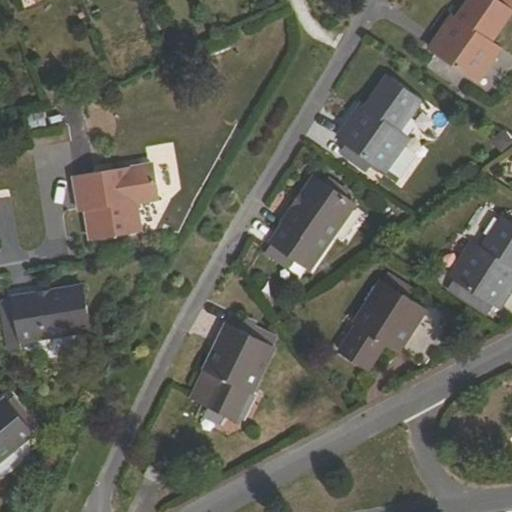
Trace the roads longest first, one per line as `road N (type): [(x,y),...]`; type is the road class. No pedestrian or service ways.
road 1 (residential): [(96,511),(188,316),(359,30)]
road 2 (residential): [(207,511),(416,403)]
